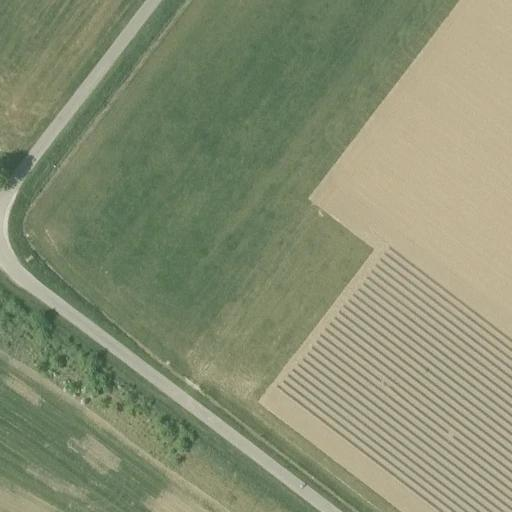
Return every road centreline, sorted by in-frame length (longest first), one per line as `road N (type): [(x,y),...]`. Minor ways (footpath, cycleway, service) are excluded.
road 1 (unclassified): [(0,238),(23,279),(322,511)]
road 2 (unclassified): [(155,0),(9,192),(0,227)]
